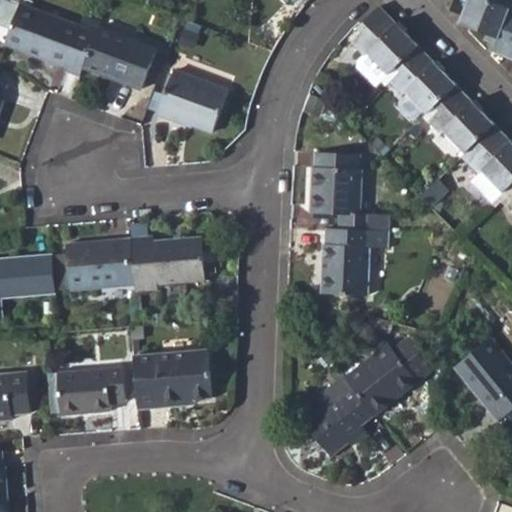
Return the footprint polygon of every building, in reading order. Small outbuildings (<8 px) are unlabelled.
[(481,0),(469,0),(459,24),(461,26),(496,40),(492,53),(511,61),(511,8),(494,1),(493,4),(481,0)] [(5,47),(64,68),(63,71),(79,77),(82,70),(95,33),(98,28),(100,22),(87,17),(84,29),(20,5),(5,47)] [(418,46),(380,8),(373,13),(369,17),(360,26),(357,29),(361,34),(351,45),(363,57),(357,62),(357,68),(376,88),(387,77),(395,69),(418,46)] [(157,50),(98,28),(95,33),(82,70),(142,92),(157,50)] [(406,94),(425,115),(433,108),(455,86),(418,46),(395,69),(399,73),(389,83),(402,97),(406,94)] [(174,71),(157,116),(191,129),(192,126),(211,133),(228,91),(174,71)] [(443,133),(464,154),(471,147),(494,125),(455,86),(433,108),(437,112),(427,122),(440,135),(443,133)] [(480,172),(503,194),(511,185),(511,184),(511,143),(494,125),(471,147),(474,150),(465,161),(478,175),(480,172)] [(340,215),(339,229),(369,230),(369,215),(360,215),(361,170),(359,170),(360,155),(316,154),(314,168),(312,168),(312,214),(340,215)] [(468,183),(491,205),(503,194),(480,172),(478,175),(468,183)] [(446,190),(437,180),(419,197),(430,208),(446,190)] [(390,250),(391,231),(369,230),(339,229),(328,229),(327,247),(324,246),(322,295),(367,296),(369,249),(390,250)] [(153,237),(131,239),(135,285),(135,293),(158,291),(158,285),(204,281),(201,238),(153,242),(153,237)] [(71,291),(135,285),(131,239),(66,245),(71,291)] [(1,299),(56,294),(52,255),(0,259),(0,318),(2,318),(1,299)] [(511,366),(490,339),(454,368),(499,423),(511,411),(511,366)] [(389,346),(345,380),(375,416),(431,371),(406,340),(393,351),(389,346)] [(209,352),(133,359),(134,368),(137,398),(138,410),(166,408),(166,403),(194,400),(213,399),(209,352)] [(61,414),(61,416),(110,412),(110,405),(127,404),(127,398),(124,368),(47,375),(50,414),(61,414)] [(134,368),(124,368),(127,398),(137,398),(134,368)] [(362,427),(375,416),(345,380),(336,369),(330,373),(336,382),(314,401),(321,408),(303,422),(331,458),(350,445),(351,447),(367,434),(362,427)] [(0,375),(0,421),(13,420),(12,416),(31,414),(27,374),(0,375)]
